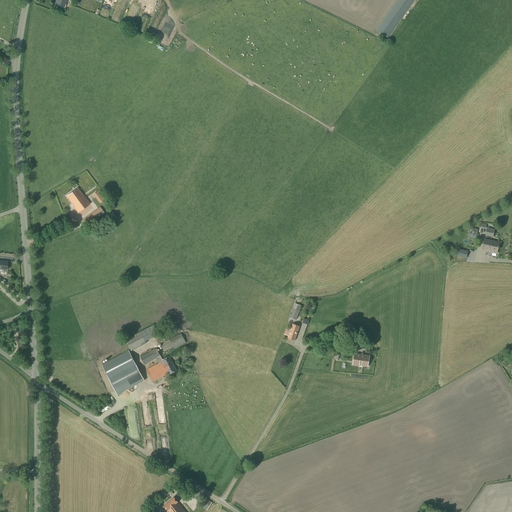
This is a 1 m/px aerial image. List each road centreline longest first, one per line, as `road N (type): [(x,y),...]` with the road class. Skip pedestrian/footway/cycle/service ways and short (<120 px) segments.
road 1 (tertiary): [(31,312),(15,108),(27,0)]
road 2 (unclassified): [(35,379),(235,511)]
road 3 (unknown): [(222,503),(305,354),(357,350)]
road 4 (tertiary): [(36,511),(35,379)]
